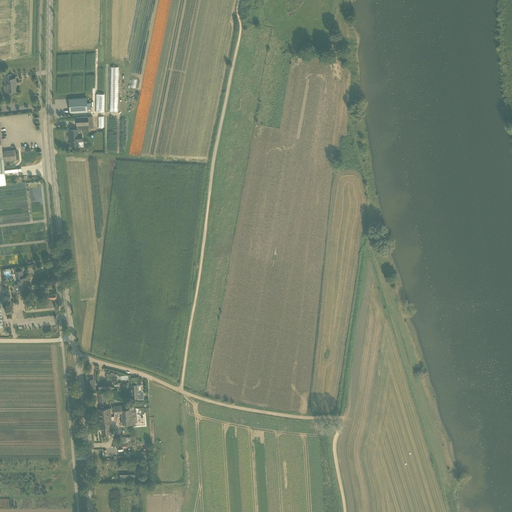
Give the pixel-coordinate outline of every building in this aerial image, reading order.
[(120,65),(110,65),(110,111),(119,111),(120,65)] [(4,93),(9,92),(16,91),(15,85),(16,84),(16,78),(11,78),(11,74),(4,75),(6,85),(3,85),(4,93)] [(104,94),(96,94),(96,112),(104,112),(104,94)] [(88,98),(70,98),(70,112),(88,112),(88,98)] [(89,123),(88,117),(76,117),(77,129),(78,129),(89,129),(89,123)] [(4,169),(4,162),(16,160),(15,150),(10,150),(10,151),(9,151),(9,150),(2,151),(0,127),(0,185),(6,184),(4,169)] [(82,134),(78,134),(78,129),(77,129),(70,130),(71,146),(79,145),(78,142),(83,142),(82,134)] [(18,285),(16,285),(15,286),(14,287),(14,289),(15,290),(16,291),(18,291),(19,290),(20,289),(28,288),(27,284),(26,284),(26,281),(27,281),(27,277),(23,278),(22,271),(15,271),(16,279),(17,279),(18,285)] [(137,385),(137,382),(132,382),(132,385),(131,385),(132,395),(130,395),(130,398),(138,398),(138,399),(144,399),(144,391),(138,391),(137,385)] [(121,410),(121,405),(114,406),(114,412),(121,411),(122,425),(133,424),(132,416),(137,416),(136,408),(121,410)] [(111,417),(110,408),(99,409),(100,409),(101,418),(111,417)] [(111,417),(101,418),(102,434),(110,434),(110,427),(112,427),(111,417)] [(116,447),(136,445),(135,436),(115,438),(116,447)] [(131,482),(131,474),(120,474),(120,482),(131,482)]
